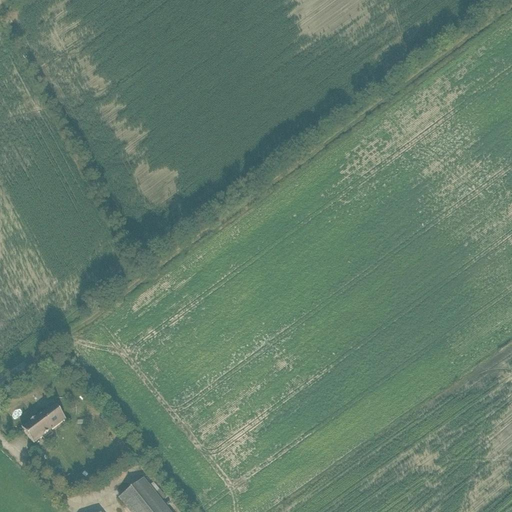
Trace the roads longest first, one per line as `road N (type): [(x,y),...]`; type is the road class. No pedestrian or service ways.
road 1 (track): [(511,5),(15,369)]
road 2 (unknown): [(0,443),(60,507),(96,497),(107,511)]
